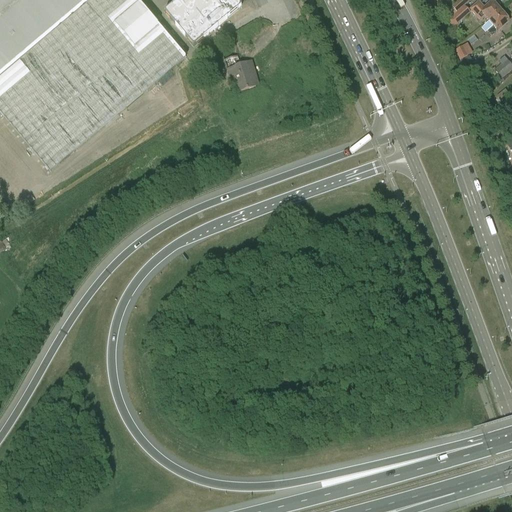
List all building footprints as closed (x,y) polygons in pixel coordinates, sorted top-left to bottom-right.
[(0,0),(0,78),(92,0),(0,0)] [(164,27),(160,30),(148,15),(135,0),(92,0),(0,78),(0,112),(5,118),(0,121),(0,126),(49,185),(80,159),(75,153),(185,59),(183,56),(186,54),(164,27)] [(178,0),(179,0),(173,6),(164,13),(175,25),(185,37),(185,38),(193,48),(203,39),(227,19),(228,19),(241,8),(236,0),(178,0)] [(471,0),(459,0),(451,8),(456,13),(471,0)] [(479,2),(469,11),(479,22),(484,18),(488,23),(501,12),(492,1),(484,8),(479,2)] [(462,21),(470,14),(464,7),(456,14),(462,21)] [(509,22),(501,12),(488,23),(492,27),(487,32),(492,37),(509,22)] [(467,56),(462,47),(455,51),(460,60),(467,56)] [(241,66),(238,58),(225,62),(227,71),(232,70),(239,93),(256,88),(252,76),(255,75),(252,63),(241,66)] [(504,82),(502,80),(511,71),(511,67),(504,58),(498,63),(501,66),(494,71),(497,75),(495,77),(501,85),(504,82)]
